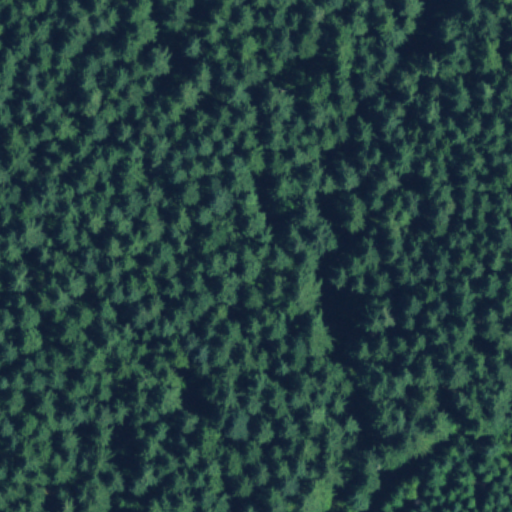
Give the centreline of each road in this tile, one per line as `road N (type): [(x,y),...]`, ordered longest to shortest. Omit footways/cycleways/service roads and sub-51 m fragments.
road 1 (track): [(511,405),(423,422),(338,511),(149,494),(78,511)]
road 2 (track): [(502,0),(511,27),(497,408)]
